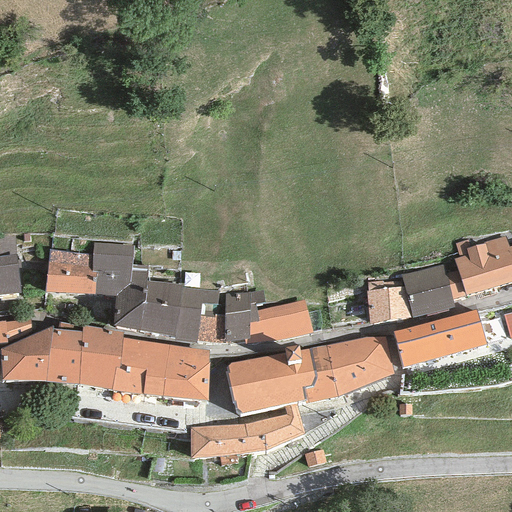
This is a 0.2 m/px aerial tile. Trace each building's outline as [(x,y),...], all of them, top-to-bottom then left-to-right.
[(0,234),(0,294),(21,292),(16,255),(15,236),(0,234)] [(511,280),(511,246),(507,248),(504,236),(470,246),(468,240),(453,244),(457,257),(452,259),(455,270),(445,273),(452,299),(511,280)] [(133,246),(94,244),(92,255),(92,272),(96,271),(95,294),(116,296),(130,282),(131,266),(133,246)] [(92,255),(48,249),(44,292),(95,294),(96,271),(92,272),(92,255)] [(444,265),(401,275),(402,282),(412,317),(454,306),(452,299),(445,273),(444,265)] [(217,305),(218,291),(182,287),(182,286),(147,281),(147,266),(131,266),(130,282),(116,296),(113,326),(174,338),(173,340),(196,344),(196,341),(199,316),(201,304),(217,305)] [(369,324),(412,317),(402,282),(382,283),(382,281),(367,282),(367,291),(366,291),(369,324)] [(249,293),(224,294),(223,316),(224,342),(245,339),(249,339),(250,321),(259,322),(257,310),(255,304),(264,303),(262,291),(249,293)] [(304,300),(257,310),(259,322),(250,321),(249,339),(245,339),(245,345),(312,334),(304,300)] [(476,310),(392,332),(402,368),(485,346),(476,310)] [(511,313),(503,316),(504,319),(509,338),(511,337),(511,313)] [(214,318),(199,316),(196,341),(224,344),(224,342),(223,316),(213,315),(214,318)] [(0,341),(7,340),(31,330),(30,319),(5,321),(0,321),(0,341)] [(52,330),(53,326),(0,349),(2,380),(45,382),(52,330)] [(82,326),(82,332),(78,385),(111,389),(115,367),(120,368),(123,337),(123,333),(82,326)] [(45,382),(78,385),(82,332),(52,330),(45,382)] [(111,391),(138,394),(145,342),(123,337),(120,368),(115,367),(111,389),(111,391)] [(366,339),(309,350),(314,372),(313,379),(310,386),(303,387),(304,401),(306,404),(339,397),(394,373),(385,338),(366,339)] [(138,394),(161,396),(169,345),(145,342),(138,394)] [(161,396),(185,398),(190,349),(169,345),(161,396)] [(313,379),(314,372),(309,350),(299,352),(298,346),(284,348),(285,354),(227,364),(229,387),(236,408),(242,413),(284,405),(296,402),(304,401),(303,387),(310,386),(313,379)] [(208,351),(190,349),(185,398),(207,400),(208,351)] [(190,428),(190,458),(267,450),(303,434),(298,409),(296,402),(284,405),(285,411),(286,415),(243,425),(190,428)] [(410,406),(398,406),(398,415),(411,415),(410,406)] [(322,451),(304,455),(307,467),(325,463),(322,451)]
